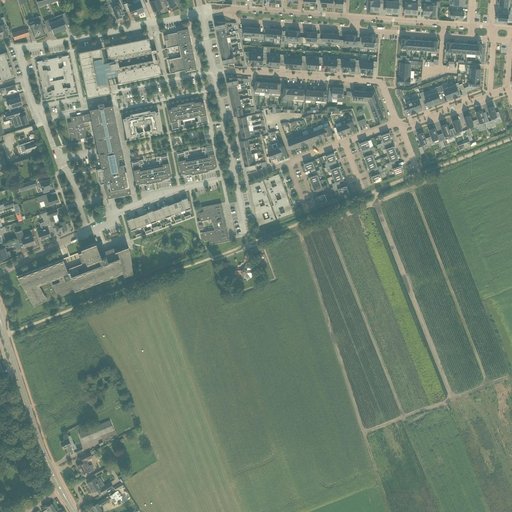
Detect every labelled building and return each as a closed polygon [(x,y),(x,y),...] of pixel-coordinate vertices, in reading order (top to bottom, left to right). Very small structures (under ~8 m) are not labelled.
[(152,0),(149,1),(153,11),(162,8),(159,3),(163,1),(162,0),(152,0)] [(364,0),(364,2),(368,2),(367,11),(368,11),(368,12),(370,12),(371,11),(373,11),(373,0),(364,0)] [(373,0),(373,11),(379,12),(380,3),(383,3),(383,0),(373,0)] [(383,0),(383,3),(386,4),(386,12),(388,12),(388,13),(391,13),(391,12),(392,13),(392,0),(383,0)] [(392,0),(392,13),(398,13),(399,5),(402,5),(402,0),(392,0)] [(402,0),(402,5),(405,5),(405,13),(407,14),(410,15),(410,14),(411,14),(412,0),(406,0),(405,0),(402,0)] [(412,0),(411,14),(417,14),(418,6),(421,6),(421,0),(417,0),(418,1),(412,0)] [(422,0),(421,0),(421,6),(424,7),(424,15),(429,15),(429,16),(430,16),(431,2),(425,1),(425,0),(422,0)] [(134,4),(138,14),(142,13),(141,12),(143,11),(139,1),(134,4)] [(431,2),(430,16),(432,16),(435,17),(435,16),(436,16),(437,7),(440,8),(440,1),(437,1),(437,2),(431,2)] [(111,4),(107,6),(110,14),(114,12),(117,20),(118,19),(118,20),(121,19),(121,18),(122,17),(121,15),(124,15),(119,4),(112,7),(111,4)] [(138,14),(134,4),(128,6),(132,16),(134,15),(134,16),(138,14)] [(450,11),(449,17),(455,18),(460,19),(460,18),(463,18),(464,15),(465,13),(464,13),(464,12),(456,11),(456,8),(450,7),(449,11),(450,11)] [(497,18),(497,20),(508,21),(509,14),(498,13),(498,16),(497,16),(498,16),(497,18)] [(67,28),(63,18),(59,19),(57,16),(54,17),(60,31),(67,28)] [(7,32),(5,27),(7,26),(4,17),(0,18),(0,29),(3,36),(3,37),(4,36),(4,38),(8,36),(7,35),(8,34),(7,32)] [(34,22),(39,35),(40,35),(41,35),(44,34),(44,33),(45,33),(42,25),(43,24),(41,17),(39,18),(39,20),(35,22),(34,22)] [(60,31),(54,17),(52,18),(53,21),(49,23),(53,33),(60,31)] [(34,20),(26,23),(27,26),(29,29),(31,29),(34,36),(39,34),(39,35),(34,22),(34,21),(34,20)] [(216,29),(216,30),(225,28),(227,28),(226,22),(214,21),(216,28),(216,29)] [(244,33),(240,32),(242,39),(244,39),(244,37),(251,38),(252,28),(244,27),(244,33)] [(12,33),(14,40),(29,35),(27,28),(12,33)] [(164,35),(166,48),(178,46),(180,57),(169,59),(171,73),(185,70),(185,71),(196,69),(188,28),(177,31),(177,32),(164,35)] [(252,28),(251,38),(259,39),(259,40),(262,40),(263,34),(260,34),(260,28),(252,28)] [(263,34),(262,40),(266,40),(266,38),(274,39),(274,29),(266,29),(266,34),(263,34)] [(274,29),(274,39),(281,39),(281,42),(284,42),(285,36),(282,35),(282,30),(274,29)] [(285,36),(284,42),(288,42),(288,43),(293,43),(294,31),(288,30),(288,36),(285,36)] [(294,31),(293,43),(299,44),(300,43),(303,43),(303,37),(300,37),(300,31),(294,31)] [(303,37),(303,43),(306,43),(311,44),(312,32),(307,32),(306,37),(303,37)] [(312,32),(311,44),(316,44),(319,44),(320,38),(317,38),(317,33),(312,32)] [(320,38),(319,44),(325,45),(325,41),(330,41),(331,41),(331,34),(323,33),(323,38),(320,38)] [(330,41),(330,44),(338,44),(338,46),(341,46),(342,40),(339,40),(339,34),(331,34),(331,41),(330,41)] [(342,40),(341,46),(345,46),(345,44),(350,45),(351,45),(351,35),(345,35),(345,40),(342,40)] [(350,45),(350,47),(359,47),(360,47),(360,41),(357,41),(357,36),(351,35),(351,45),(350,45)] [(359,47),(359,48),(369,49),(370,36),(364,36),(363,41),(360,41),(360,47),(359,47)] [(370,36),(369,49),(375,49),(378,49),(379,43),(375,42),(376,37),(370,36)] [(105,46),(108,58),(113,57),(113,58),(117,57),(117,56),(121,55),(121,56),(125,56),(125,54),(130,53),(130,55),(134,54),(134,53),(138,52),(138,53),(142,52),(142,51),(147,50),(147,51),(153,50),(153,53),(156,52),(156,53),(157,53),(155,46),(150,48),(148,38),(105,46)] [(77,52),(87,97),(110,92),(107,77),(106,77),(103,63),(104,62),(101,47),(77,52)] [(252,52),(244,52),(246,58),(251,58),(251,64),(257,64),(258,53),(258,52),(252,51),(252,52)] [(0,69),(4,81),(13,78),(13,76),(14,75),(12,68),(10,68),(9,64),(11,64),(8,56),(6,56),(5,52),(0,53),(0,69)] [(258,53),(257,64),(263,65),(263,59),(266,59),(267,53),(258,53)] [(267,53),(266,59),(269,60),(269,65),(274,65),(275,56),(275,57),(275,54),(270,54),(270,53),(267,53)] [(275,56),(274,65),(280,66),(280,60),(283,61),(284,54),(280,54),(280,57),(275,57),(275,56)] [(284,54),(283,61),(286,61),(286,66),(294,67),(294,58),(287,57),(287,55),(284,54)] [(68,55),(60,57),(61,62),(65,61),(66,66),(62,67),(62,68),(63,72),(71,71),(68,55)] [(294,58),(294,67),(302,67),(302,62),(305,62),(306,56),(302,56),(302,58),(294,58)] [(306,56),(305,62),(308,62),(308,68),(313,68),(314,59),(314,57),(306,56)] [(60,57),(52,58),(55,74),(63,72),(62,68),(59,68),(58,63),(61,63),(61,62),(60,57)] [(231,58),(223,59),(223,60),(223,61),(224,65),(235,66),(233,57),(231,58)] [(314,59),(313,68),(318,69),(319,63),(322,63),(322,57),(319,57),(319,60),(314,59)] [(322,57),(322,63),(325,64),(325,69),(331,70),(331,60),(326,59),(326,58),(322,57)] [(44,60),(45,65),(45,66),(49,65),(50,70),(46,71),(47,75),(55,74),(52,58),(44,60)] [(331,60),(331,70),(337,70),(337,65),(340,65),(341,59),(337,58),(337,60),(331,60)] [(341,59),(340,65),(343,65),(343,71),(346,71),(349,71),(350,61),(350,59),(341,59)] [(36,61),(40,77),(47,75),(46,71),(46,70),(42,71),(41,66),(45,65),(44,60),(36,61)] [(350,61),(349,71),(355,71),(355,66),(358,66),(359,60),(355,60),(355,62),(350,61)] [(359,60),(358,66),(361,66),(361,72),(367,72),(368,63),(362,62),(362,60),(359,60)] [(400,63),(399,70),(411,71),(411,65),(411,61),(405,60),(405,63),(401,63),(400,63)] [(368,63),(367,72),(373,73),(373,67),(377,68),(377,61),(373,61),(373,63),(368,63)] [(119,69),(116,70),(115,70),(118,82),(116,83),(161,74),(159,63),(154,64),(153,62),(149,63),(150,65),(145,65),(145,64),(141,65),(141,66),(137,67),(136,66),(132,67),(133,68),(128,69),(128,68),(124,68),(124,70),(120,71),(119,69)] [(71,71),(63,72),(55,74),(56,77),(63,76),(63,79),(64,79),(73,77),(71,71)] [(55,74),(47,75),(40,77),(41,83),(49,82),(50,82),(49,78),(56,77),(55,74)] [(76,92),(73,77),(64,79),(65,82),(65,84),(69,83),(70,88),(66,88),(67,93),(76,92)] [(228,85),(228,86),(237,84),(239,84),(237,78),(226,77),(228,85)] [(399,77),(398,84),(410,85),(410,78),(399,77)] [(67,93),(66,88),(66,87),(63,88),(61,83),(65,82),(64,79),(63,79),(57,80),(60,95),(67,93)] [(50,82),(49,82),(50,85),(53,85),(54,90),(50,90),(51,91),(52,97),(60,95),(57,80),(50,82)] [(468,86),(464,88),(464,89),(466,92),(478,87),(479,86),(480,86),(480,81),(469,80),(468,86)] [(49,82),(41,83),(44,98),(52,97),(51,91),(47,92),(46,87),(50,87),(50,85),(49,82)] [(449,86),(453,97),(453,98),(458,96),(458,95),(459,95),(457,88),(460,87),(459,85),(458,82),(449,86)] [(17,91),(15,85),(15,84),(5,87),(1,88),(0,88),(0,93),(2,93),(2,90),(5,89),(7,94),(17,91)] [(442,85),(438,86),(441,92),(444,91),(447,99),(453,97),(449,86),(449,85),(443,87),(442,85)] [(435,91),(430,93),(430,94),(434,104),(440,102),(437,93),(441,92),(438,86),(435,88),(436,91),(435,91)] [(329,92),(328,101),(332,102),(332,99),(337,100),(337,97),(338,88),(332,87),(332,93),(329,92)] [(385,118),(378,101),(377,102),(374,93),(366,93),(366,91),(354,91),(353,100),(368,101),(376,122),(385,118)] [(423,92),(420,93),(422,100),(426,99),(428,105),(428,106),(430,105),(431,106),(434,105),(434,104),(430,94),(429,94),(427,95),(426,94),(424,95),(423,92)] [(416,97),(411,99),(416,111),(419,110),(421,109),(417,96),(416,97)] [(11,108),(22,105),(19,97),(8,101),(11,108)] [(409,99),(405,101),(409,113),(411,113),(416,111),(411,99),(409,99)] [(176,106),(167,108),(172,131),(184,128),(183,124),(180,125),(179,119),(197,115),(198,121),(195,122),(196,126),(208,123),(203,101),(194,102),(194,101),(176,105),(176,106)] [(89,109),(90,113),(70,117),(71,122),(68,122),(71,141),(80,139),(80,138),(82,137),(82,138),(86,137),(83,122),(91,121),(101,168),(98,169),(101,184),(104,183),(107,198),(131,194),(126,171),(124,171),(123,165),(125,164),(125,163),(113,105),(104,106),(103,102),(97,104),(98,108),(89,109)] [(493,106),(487,109),(491,117),(491,119),(493,118),(494,120),(501,118),(498,111),(496,112),(493,106)] [(6,119),(15,116),(19,126),(28,123),(24,111),(19,113),(19,110),(4,115),(5,115),(6,119)] [(162,133),(158,110),(150,112),(149,110),(130,114),(130,115),(122,117),(127,140),(135,138),(135,136),(138,136),(137,131),(136,132),(135,125),(149,123),(150,129),(149,129),(150,133),(153,133),(154,134),(162,133)] [(478,119),(475,120),(477,126),(478,128),(485,126),(483,122),(485,121),(482,111),(476,113),(478,119)] [(466,116),(464,117),(468,127),(473,125),(474,128),(477,126),(475,120),(472,121),(470,115),(469,115),(466,116)] [(454,128),(452,129),(455,137),(461,134),(460,132),(463,131),(458,119),(452,122),(454,128)] [(355,129),(352,121),(346,123),(349,131),(350,132),(355,129)] [(349,131),(346,123),(341,125),(344,133),(349,131)] [(447,124),(441,126),(441,128),(445,138),(447,137),(448,139),(455,137),(452,129),(449,130),(447,124)] [(332,134),(329,125),(324,127),(324,128),(327,136),(332,134)] [(344,133),(341,125),(336,127),(339,135),(344,133)] [(327,136),(324,128),(319,129),(322,138),(327,136)] [(431,136),(428,137),(430,144),(434,142),(433,140),(439,138),(435,128),(429,130),(430,134),(431,136)] [(322,138),(319,129),(314,131),(316,139),(322,138)] [(316,139),(314,131),(308,133),(311,141),(316,139)] [(311,141),(308,133),(303,135),(306,143),(311,141)] [(389,133),(381,136),(383,143),(382,143),(383,146),(384,146),(388,145),(389,144),(388,141),(392,140),(391,137),(389,133)] [(423,133),(417,135),(421,145),(422,144),(423,144),(424,146),(430,144),(428,137),(425,138),(423,133)] [(306,143),(303,135),(298,137),(301,145),(306,143)] [(471,135),(468,136),(470,141),(471,146),(476,144),(474,139),(472,140),(471,135)] [(301,145),(298,137),(292,139),(295,147),(301,145)] [(27,153),(37,149),(35,143),(30,144),(29,141),(30,141),(29,141),(18,145),(20,144),(22,150),(26,149),(27,153)] [(362,151),(367,149),(368,152),(375,149),(374,146),(370,147),(368,141),(359,144),(361,148),(362,151)] [(188,150),(176,152),(181,175),(190,174),(190,175),(208,171),(208,170),(217,168),(212,145),(200,147),(201,152),(204,151),(205,157),(188,161),(186,155),(189,154),(188,150)] [(287,154),(284,145),(278,147),(278,148),(281,156),(287,154)] [(388,156),(391,154),(396,152),(395,148),(394,146),(385,149),(388,156)] [(281,156),(278,148),(273,150),(276,158),(281,156)] [(276,158),(273,150),(268,151),(271,160),(276,158)] [(388,156),(390,162),(387,163),(388,166),(395,164),(394,161),(399,159),(398,157),(396,152),(391,154),(388,156)] [(336,158),(334,153),(326,156),(327,160),(325,161),(326,164),(325,164),(326,168),(326,167),(328,167),(332,165),(331,162),(336,160),(336,158)] [(131,161),(136,184),(143,183),(143,184),(165,180),(164,179),(171,177),(167,154),(155,157),(156,161),(158,160),(160,166),(142,170),(141,164),(144,163),(143,159),(131,161)] [(375,160),(372,154),(364,157),(365,159),(366,164),(375,160)] [(366,164),(368,168),(369,170),(377,167),(375,160),(366,164)] [(306,169),(307,171),(309,170),(315,168),(312,161),(304,164),(306,169)] [(254,164),(245,166),(245,168),(247,173),(257,170),(256,163),(254,164)] [(402,167),(401,165),(393,168),(395,175),(404,172),(402,167)] [(341,173),(340,168),(339,166),(330,169),(333,176),(341,173)] [(384,174),(382,169),(376,171),(377,174),(371,176),(372,178),(374,183),(382,180),(380,176),(384,174)] [(341,173),(333,176),(335,183),(344,180),(343,177),(341,173)] [(279,174),(264,179),(266,186),(282,180),(281,178),(280,179),(279,175),(279,174)] [(317,174),(309,177),(310,179),(311,184),(320,181),(317,174)] [(52,183),(50,178),(39,182),(37,183),(36,179),(19,185),(21,191),(39,185),(40,188),(41,187),(42,191),(43,191),(43,193),(49,191),(48,189),(53,187),(53,186),(54,186),(52,183)] [(250,190),(251,192),(265,186),(263,180),(249,185),(251,190),(250,190)] [(282,182),(282,180),(266,186),(269,192),(284,187),(284,186),(283,186),(282,182)] [(320,181),(311,184),(313,189),(313,188),(314,191),(318,189),(319,192),(320,192),(326,190),(325,186),(322,187),(320,181)] [(252,198),(252,199),(266,193),(268,193),(265,186),(251,192),(251,194),(253,198),(252,198)] [(349,192),(347,188),(346,186),(338,189),(340,196),(349,192)] [(269,192),(271,199),(286,193),(286,191),(285,192),(283,187),(284,187),(269,192)] [(319,195),(316,197),(317,199),(319,204),(327,200),(325,193),(327,192),(326,190),(320,192),(319,192),(318,193),(319,195)] [(53,203),(55,203),(58,202),(56,195),(51,196),(50,197),(48,193),(36,197),(38,203),(43,201),(45,206),(50,204),(50,205),(51,206),(53,205),(54,204),(53,203)] [(253,203),(253,205),(269,200),(266,193),(252,199),(254,203),(253,203)] [(271,199),(274,205),(289,200),(289,199),(288,199),(286,195),(287,195),(286,193),(271,199)] [(191,208),(189,204),(190,204),(189,201),(188,202),(187,198),(181,200),(185,210),(191,208)] [(181,200),(177,202),(180,211),(185,210),(181,200)] [(255,212),(270,207),(271,207),(269,200),(253,205),(254,207),(256,211),(255,212)] [(272,206),(275,212),(291,206),(291,204),(290,205),(288,200),(289,200),(274,205),(272,206)] [(180,211),(177,202),(172,204),(175,213),(180,211)] [(175,213),(172,204),(167,206),(171,215),(175,213)] [(228,234),(223,209),(222,209),(221,204),(216,205),(215,204),(202,207),(203,212),(198,213),(200,221),(211,219),(214,230),(202,232),(204,241),(209,240),(210,245),(223,242),(223,241),(228,240),(227,234),(228,234)] [(171,215),(167,206),(167,205),(161,207),(162,208),(165,217),(171,215)] [(275,212),(277,219),(294,213),(293,212),(291,208),(292,208),(291,206),(275,212)] [(256,217),(256,219),(272,213),(270,207),(255,212),(255,213),(257,217),(256,217)] [(162,208),(157,209),(160,219),(165,217),(162,208)] [(56,209),(47,212),(52,229),(55,228),(57,232),(62,230),(67,229),(64,220),(59,222),(56,224),(53,216),(58,214),(56,209)] [(160,219),(157,209),(152,211),(156,221),(156,220),(160,219)] [(156,221),(152,211),(147,213),(150,223),(156,221),(156,220),(156,221)] [(52,229),(47,212),(41,214),(45,227),(41,229),(42,230),(37,231),(40,240),(41,239),(42,240),(46,239),(45,238),(48,237),(47,236),(50,236),(49,231),(53,230),(52,229)] [(147,213),(142,215),(146,224),(150,223),(147,213)] [(272,213),(256,219),(257,221),(259,226),(275,220),(272,213)] [(146,224),(142,215),(137,217),(141,226),(146,224)] [(141,226),(137,217),(133,218),(132,218),(136,228),(141,226)] [(136,228),(132,218),(133,218),(127,220),(128,224),(129,227),(130,230),(136,228)] [(19,244),(22,243),(23,247),(35,244),(32,235),(24,238),(21,230),(15,232),(19,244)] [(80,249),(82,252),(78,254),(81,263),(66,269),(63,260),(18,277),(34,305),(122,272),(124,275),(132,272),(128,246),(117,251),(118,255),(107,259),(105,252),(100,254),(95,243),(80,249)] [(110,420),(79,433),(83,442),(113,430),(110,420)] [(64,440),(60,442),(63,449),(65,448),(68,453),(73,451),(71,446),(70,446),(74,444),(70,435),(63,438),(64,440)] [(77,466),(78,469),(79,468),(82,474),(88,471),(89,472),(88,472),(89,472),(94,470),(91,465),(87,467),(85,462),(86,461),(86,460),(92,457),(90,453),(78,458),(80,462),(81,463),(77,466)] [(127,472),(121,475),(124,481),(130,477),(127,472)] [(97,492),(99,495),(113,487),(110,483),(101,488),(95,478),(87,483),(88,484),(87,484),(87,485),(88,487),(89,487),(90,487),(93,492),(96,490),(97,491),(97,492)] [(114,503),(122,498),(118,491),(112,494),(110,496),(106,498),(91,507),(94,511),(97,511),(101,510),(99,507),(108,502),(107,500),(111,498),(114,503)]
